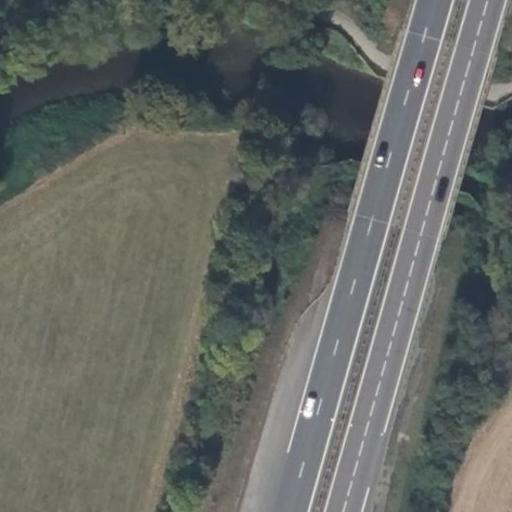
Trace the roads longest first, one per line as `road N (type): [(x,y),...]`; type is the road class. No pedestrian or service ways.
road 1 (trunk): [(342,511),(486,0)]
road 2 (trunk): [(433,0),(289,511)]
